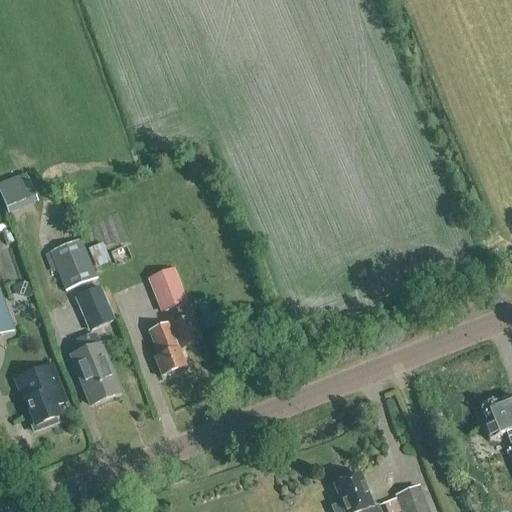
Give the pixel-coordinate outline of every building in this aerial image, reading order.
[(25,176),(18,180),(0,187),(0,197),(8,217),(38,204),(25,176)] [(13,244),(7,230),(1,233),(6,247),(13,244)] [(49,256),(65,295),(96,283),(80,243),(49,256)] [(112,264),(107,252),(104,245),(101,246),(88,251),(96,270),(112,264)] [(112,264),(126,258),(121,246),(107,252),(112,264)] [(163,315),(185,306),(172,272),(149,282),(163,315)] [(23,284),(11,289),(14,296),(27,300),(33,298),(28,286),(23,284)] [(100,290),(78,299),(92,333),(114,324),(100,290)] [(0,339),(4,338),(2,333),(13,329),(4,306),(0,294),(0,339)] [(178,353),(201,344),(191,321),(169,330),(168,328),(148,336),(158,360),(155,362),(162,380),(185,370),(178,353)] [(119,397),(99,348),(94,336),(79,342),(84,354),(71,359),(90,408),(119,397)] [(48,365),(49,369),(25,378),(34,400),(25,403),(31,417),(28,419),(34,434),(51,428),(49,424),(58,421),(54,410),(64,406),(65,410),(67,409),(49,364),(48,365)] [(511,398),(496,405),(496,404),(491,403),(483,406),(480,410),(486,425),(484,430),(489,443),(505,437),(507,441),(508,441),(511,451),(511,452),(507,454),(511,466),(511,398)] [(372,510),(359,478),(346,483),(346,482),(337,485),(337,487),(334,488),(341,506),(331,510),(332,511),(379,511),(378,508),(372,510)] [(426,511),(418,490),(396,499),(396,501),(400,511),(426,511)] [(400,511),(396,501),(384,506),(386,511),(400,511)]
